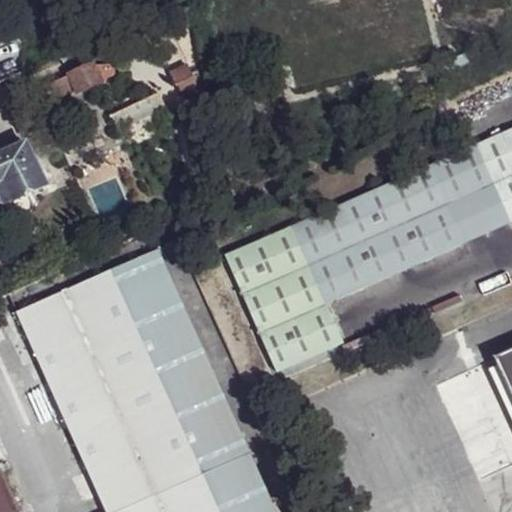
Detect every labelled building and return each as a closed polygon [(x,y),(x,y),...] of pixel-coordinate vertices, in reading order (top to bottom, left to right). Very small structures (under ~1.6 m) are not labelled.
[(153,31),(160,45),(183,35),(177,19),(153,31)] [(75,84),(78,89),(101,80),(93,62),(70,74),(75,84)] [(172,72),(178,84),(184,100),(204,91),(191,63),(172,72)] [(39,88),(43,99),(75,84),(70,74),(39,88)] [(178,84),(112,115),(120,131),(184,100),(178,84)] [(34,96),(8,108),(21,136),(47,124),(34,96)] [(205,110),(195,112),(210,174),(219,172),(205,110)] [(511,131),(475,148),(509,224),(511,222),(511,131)] [(27,142),(0,153),(0,190),(5,202),(47,183),(27,142)] [(509,224),(475,148),(433,167),(466,243),(509,224)] [(433,167),(226,259),(278,374),(344,344),(327,306),(466,243),(433,167)] [(275,511),(158,252),(19,315),(108,511),(275,511)] [(511,511),(511,353),(497,360),(511,392),(511,511)] [(0,511),(18,511),(0,472),(0,511)]
